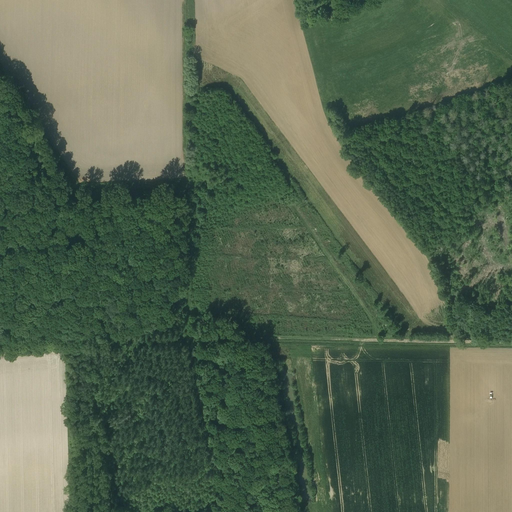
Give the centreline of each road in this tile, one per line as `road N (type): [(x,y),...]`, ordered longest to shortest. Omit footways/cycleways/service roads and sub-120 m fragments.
road 1 (track): [(0,349),(192,336),(511,340)]
road 2 (track): [(227,511),(192,336)]
